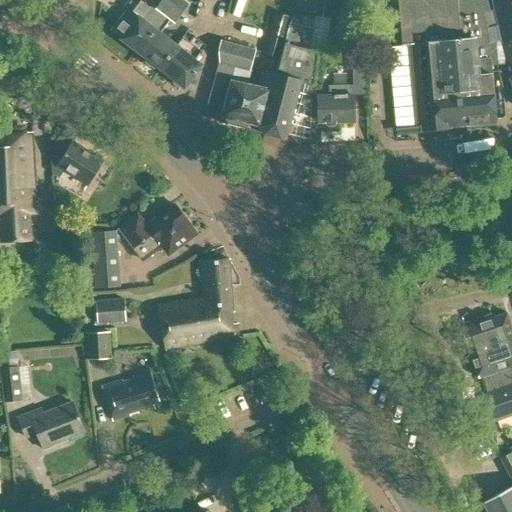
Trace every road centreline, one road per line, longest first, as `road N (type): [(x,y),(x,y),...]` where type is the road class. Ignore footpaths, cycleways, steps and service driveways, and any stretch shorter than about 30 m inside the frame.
road 1 (residential): [(330,383),(23,511)]
road 2 (secondary): [(228,210),(308,171),(511,147)]
road 3 (secondary): [(228,210),(116,88),(40,30)]
road 4 (residential): [(315,357),(380,321),(511,289)]
road 5 (secondary): [(315,357),(228,210)]
road 6 (secondary): [(410,511),(330,383)]
